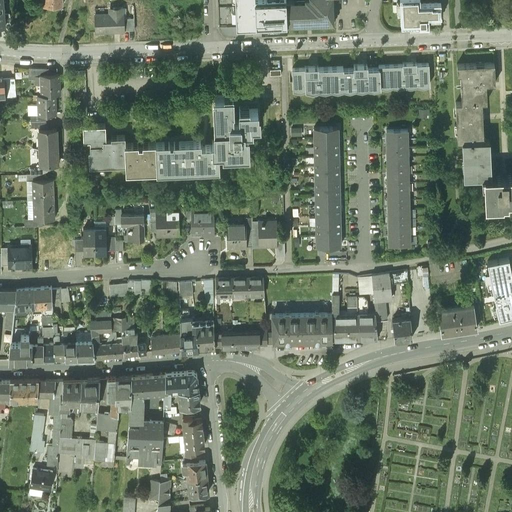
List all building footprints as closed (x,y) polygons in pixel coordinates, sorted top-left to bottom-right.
[(234,0),(236,26),(287,24),(286,0),(285,0),(234,0)] [(304,0),(305,1),(295,1),(294,0),(289,0),(286,0),(287,24),(296,24),(296,22),(300,22),(300,24),(325,23),(324,21),(334,20),(333,7),(332,7),(331,1),(333,1),(332,0),(304,0)] [(399,0),(401,25),(419,25),(429,25),(428,16),(441,16),(440,1),(420,2),(419,0),(399,0)] [(106,13),(95,14),(95,32),(114,31),(114,29),(118,29),(118,30),(124,30),(123,18),(123,7),(112,8),(113,15),(106,15),(106,13)] [(134,18),(123,18),(124,30),(134,30),(134,18)] [(367,64),(354,64),(354,68),(343,68),(343,66),(318,67),(318,66),(305,66),(305,68),(292,68),(293,89),(300,90),(306,88),(313,90),(319,88),(325,89),(331,87),(337,89),(343,87),(349,88),(356,86),(362,88),(368,86),(374,87),(380,85),(386,87),(393,85),(399,86),(405,84),(411,86),(417,84),(423,85),(429,83),(428,63),(416,63),(416,62),(403,62),(403,64),(379,65),(379,67),(367,67),(367,64)] [(494,62),(457,64),(457,73),(460,73),(463,73),(463,80),(460,81),(461,86),(464,86),(465,92),(461,92),(461,102),(481,101),(486,101),(485,83),(494,82),(494,62)] [(86,70),(75,70),(77,117),(88,116),(86,70)] [(47,75),(41,75),(42,94),(55,94),(60,94),(59,74),(47,75)] [(15,78),(3,79),(4,97),(16,96),(15,78)] [(42,94),(37,95),(38,114),(38,115),(45,114),(56,114),(55,94),(42,94)] [(239,117),(233,117),(232,109),(233,109),(232,94),(215,95),(215,114),(214,114),(215,128),(214,128),(215,140),(213,140),(213,139),(212,139),(212,144),(213,150),(217,150),(223,149),(223,152),(239,152),(248,152),(248,133),(244,133),(243,130),(252,129),(252,120),(258,120),(257,109),(239,109),(239,117)] [(461,102),(455,102),(456,124),(457,124),(458,131),(457,131),(457,140),(462,139),(462,140),(480,139),(480,133),(483,133),(482,114),(479,114),(479,110),(482,110),(481,101),(461,102)] [(112,138),(106,138),(105,123),(86,124),(87,133),(83,133),(84,139),(90,139),(90,149),(89,149),(89,161),(95,161),(95,164),(110,163),(110,160),(118,160),(118,163),(125,162),(126,162),(125,143),(125,135),(117,135),(117,138),(112,138),(112,135),(112,138)] [(291,127),(291,134),(301,134),(301,126),(291,127)] [(338,126),(314,127),(314,137),(338,136),(338,126)] [(57,128),(39,129),(39,146),(57,146),(57,128)] [(407,129),(386,130),(386,139),(408,138),(407,129)] [(338,136),(314,137),(314,147),(338,146),(338,136)] [(408,138),(386,139),(386,147),(408,147),(408,138)] [(480,139),(462,140),(463,160),(465,159),(465,167),(463,167),(464,176),(485,175),(488,175),(487,166),(490,166),(490,148),(487,148),(486,139),(480,139)] [(187,140),(156,142),(157,169),(188,168),(187,140)] [(212,144),(200,144),(200,140),(187,140),(188,168),(218,167),(218,165),(217,150),(213,150),(212,144)] [(144,142),(138,142),(138,145),(133,145),(133,142),(125,143),(126,162),(125,162),(126,171),(133,170),(133,167),(141,167),(141,170),(141,167),(149,166),(149,170),(157,169),(156,142),(156,141),(148,142),(148,145),(144,145),(144,142)] [(57,146),(39,146),(40,164),(58,164),(57,146)] [(338,146),(314,147),(314,156),(338,156),(338,146)] [(408,147),(386,147),(386,156),(408,155),(408,147)] [(408,155),(386,156),(387,165),(408,164),(408,155)] [(338,156),(314,156),(314,166),(339,166),(338,156)] [(408,164),(387,165),(387,173),(408,173),(408,164)] [(339,166),(314,166),(315,176),(339,175),(339,166)] [(408,173),(387,173),(387,182),(408,182),(408,173)] [(511,173),(488,175),(485,175),(485,183),(484,183),(485,204),(495,204),(495,202),(508,202),(507,196),(511,196),(511,198),(511,173)] [(339,175),(315,176),(315,186),(339,185),(339,175)] [(45,178),(33,179),(33,180),(34,199),(54,198),(53,178),(45,178)] [(408,182),(387,182),(387,191),(409,190),(408,182)] [(339,185),(315,186),(315,195),(339,195),(339,185)] [(409,190),(387,191),(387,199),(409,199),(409,190)] [(339,195),(315,195),(315,205),(339,205),(339,195)] [(54,198),(34,199),(34,217),(34,218),(42,218),(54,217),(54,198)] [(409,199),(387,199),(387,208),(409,208),(409,199)] [(339,205),(315,205),(315,215),(340,215),(339,205)] [(409,208),(387,208),(388,217),(409,216),(409,208)] [(191,210),(191,218),(191,231),(204,230),(205,234),(214,233),(213,210),(191,210)] [(179,234),(178,216),(167,216),(167,211),(156,212),(156,221),(156,235),(179,234)] [(121,213),(120,213),(121,223),(128,223),(128,228),(129,230),(129,233),(124,233),(124,239),(131,239),(131,238),(144,238),(144,213),(121,213)] [(340,215),(315,215),(316,225),(340,224),(340,215)] [(409,216),(388,217),(388,225),(409,225),(409,216)] [(34,217),(24,218),(24,226),(42,225),(42,218),(34,218),(34,217)] [(276,223),(263,223),(263,221),(252,221),(252,228),(252,245),(266,245),(276,245),(276,241),(276,223)] [(246,224),(233,224),(233,223),(226,223),(227,246),(246,245),(246,228),(246,224)] [(340,224),(316,225),(316,235),(340,234),(340,224)] [(409,225),(388,225),(388,234),(410,234),(409,225)] [(106,227),(94,228),(95,252),(106,251),(106,236),(106,227)] [(94,228),(83,228),(83,238),(84,250),(84,252),(95,252),(94,228)] [(340,234),(316,235),(316,245),(325,244),(339,244),(340,244),(340,234)] [(410,234),(388,234),(388,243),(410,243),(410,234)] [(115,236),(106,236),(106,250),(115,250),(115,236)] [(83,238),(74,238),(74,250),(84,250),(83,238)] [(284,241),(276,241),(276,245),(276,255),(284,255),(284,241)] [(31,244),(9,244),(9,246),(9,262),(10,262),(10,264),(10,266),(31,265),(31,244)] [(9,246),(1,246),(1,252),(1,264),(10,264),(10,262),(9,262),(9,246)] [(511,276),(509,257),(487,261),(494,296),(495,302),(499,319),(511,315),(511,276)] [(407,268),(371,273),(375,312),(376,320),(387,319),(385,298),(394,297),(393,281),(408,280),(407,268)] [(263,276),(247,277),(248,293),(264,293),(263,276)] [(231,277),(215,277),(215,294),(232,294),(231,277)] [(247,277),(231,277),(232,294),(248,293),(247,277)] [(140,278),(128,279),(128,282),(128,290),(140,289),(140,278)] [(213,278),(203,279),(205,294),(213,293),(213,278)] [(186,280),(178,281),(179,312),(180,312),(180,317),(180,318),(192,317),(195,317),(194,309),(188,309),(186,280)] [(128,282),(109,283),(110,296),(128,294),(128,290),(128,282)] [(68,283),(60,284),(61,296),(71,297),(68,283)] [(60,284),(51,285),(52,297),(61,296),(60,284)] [(51,285),(33,286),(34,305),(33,308),(42,308),(43,308),(43,305),(52,304),(52,297),(51,285)] [(33,286),(16,288),(14,307),(34,305),(33,286)] [(16,288),(0,287),(0,306),(8,307),(5,327),(12,328),(14,307),(16,288)] [(332,290),(270,291),(270,302),(271,302),(272,314),(302,313),(331,313),(331,312),(332,292),(332,290)] [(346,306),(347,312),(338,312),(331,312),(331,313),(332,339),(377,337),(376,320),(375,312),(368,312),(367,300),(364,295),(347,295),(347,306),(346,306)] [(52,304),(43,305),(43,308),(42,308),(43,314),(52,314),(52,304)] [(474,304),(438,309),(441,333),(477,327),(474,304)] [(110,310),(96,310),(96,320),(111,319),(110,310)] [(162,310),(151,310),(152,328),(160,327),(158,314),(161,313),(162,310)] [(221,313),(213,313),(213,318),(214,328),(221,328),(221,313)] [(272,314),(271,314),(273,340),(278,340),(278,341),(296,340),(296,339),(302,339),(302,313),(272,314)] [(331,313),(302,313),(302,339),(308,339),(308,340),(326,340),(326,339),(332,339),(331,313)] [(43,314),(42,314),(42,325),(43,325),(53,325),(52,314),(43,314)] [(122,329),(121,316),(113,316),(114,329),(122,329)] [(180,317),(171,316),(171,325),(180,325),(180,318),(180,317)] [(192,317),(180,318),(180,325),(181,333),(181,348),(181,349),(198,348),(198,346),(196,331),(193,331),(192,317)] [(410,317),(392,319),(394,339),(412,337),(410,317)] [(213,318),(195,320),(196,331),(198,346),(215,344),(214,332),(214,328),(213,318)] [(96,320),(90,321),(91,331),(98,331),(112,330),(111,319),(96,320)] [(53,325),(43,325),(43,333),(53,333),(53,325)] [(235,331),(214,332),(215,344),(215,345),(267,343),(266,330),(245,330),(245,327),(235,328),(235,331)] [(128,328),(126,328),(126,336),(122,336),(122,342),(123,354),(123,355),(131,353),(129,333),(128,328)] [(41,330),(30,330),(29,330),(29,334),(29,342),(32,342),(32,358),(43,358),(43,342),(41,342),(41,330)] [(75,331),(63,332),(64,342),(66,357),(77,357),(75,340),(75,333),(75,331)] [(98,331),(91,331),(91,332),(92,340),(93,344),(99,343),(99,342),(98,331)] [(115,331),(111,332),(111,334),(107,340),(106,343),(115,343),(115,340),(116,338),(115,331)] [(165,334),(151,335),(152,351),(181,348),(181,333),(176,333),(176,331),(165,332),(165,334)] [(137,333),(133,333),(129,333),(131,353),(138,353),(138,340),(138,337),(137,333)] [(20,334),(21,342),(11,342),(9,359),(32,358),(32,342),(29,342),(29,334),(20,334)] [(48,340),(43,340),(43,342),(43,358),(54,358),(53,342),(48,342),(48,340)] [(92,340),(75,340),(77,357),(94,357),(93,344),(92,340)] [(102,342),(99,342),(99,343),(93,344),(94,357),(107,356),(106,343),(107,340),(102,341),(102,342)] [(145,341),(139,341),(139,340),(138,340),(138,353),(146,352),(145,341)] [(64,342),(53,342),(54,358),(66,357),(64,342)] [(115,343),(106,343),(107,356),(123,354),(122,342),(115,343)] [(186,372),(172,373),(173,384),(177,386),(178,386),(179,390),(198,389),(196,374),(193,371),(186,372)] [(165,373),(131,376),(131,380),(131,395),(136,395),(136,392),(151,392),(151,393),(164,393),(165,373)] [(115,376),(99,377),(100,380),(98,397),(111,398),(110,412),(117,413),(118,401),(119,395),(115,395),(114,381),(116,381),(115,376)] [(99,377),(81,379),(80,405),(98,406),(98,397),(99,381),(99,377)] [(37,379),(9,380),(8,396),(8,401),(35,400),(36,395),(37,379)] [(62,379),(37,379),(36,395),(53,395),(54,395),(60,395),(61,395),(62,379)] [(80,379),(62,379),(61,395),(60,395),(60,398),(59,409),(60,409),(71,410),(74,404),(79,404),(80,379)] [(9,380),(0,380),(0,395),(8,396),(9,380)] [(116,381),(114,381),(115,395),(119,395),(118,401),(125,401),(125,404),(130,404),(131,395),(131,380),(116,381)] [(198,389),(179,390),(180,406),(199,404),(198,389)] [(136,395),(131,395),(130,404),(129,416),(129,419),(139,419),(140,395),(136,395)] [(60,398),(51,397),(50,414),(54,414),(60,414),(60,409),(59,409),(60,398)] [(110,412),(97,411),(96,426),(109,428),(108,441),(115,442),(117,413),(110,412)] [(52,444),(48,444),(47,464),(57,464),(57,451),(58,435),(59,435),(60,417),(60,414),(54,414),(52,444)] [(70,418),(60,417),(59,435),(58,435),(57,451),(87,453),(88,453),(89,437),(71,436),(72,419),(70,418)] [(192,417),(183,418),(184,435),(202,433),(201,420),(192,420),(192,417)] [(139,419),(129,419),(126,466),(133,466),(134,461),(161,463),(162,446),(162,440),(162,436),(163,420),(139,419)] [(42,422),(33,421),(30,438),(40,439),(42,422)] [(176,425),(165,423),(163,432),(173,435),(176,425)] [(202,433),(184,435),(185,438),(186,451),(195,451),(195,450),(195,447),(204,447),(202,433)] [(184,435),(162,436),(162,440),(162,446),(168,445),(167,442),(178,441),(179,439),(185,438),(184,435)] [(95,437),(89,437),(88,453),(87,453),(87,457),(94,457),(94,448),(95,437)] [(108,445),(105,445),(105,449),(104,458),(114,459),(115,442),(108,441),(108,445)] [(105,449),(94,448),(94,457),(104,458),(105,449)] [(193,461),(186,462),(186,463),(184,463),(182,463),(183,471),(187,471),(187,477),(206,475),(205,460),(193,461)] [(59,475),(71,476),(72,467),(60,466),(59,475)] [(52,470),(32,467),(30,485),(49,487),(52,470)] [(206,475),(187,477),(189,494),(208,492),(206,475)] [(170,480),(159,482),(158,503),(169,502),(170,480)] [(133,511),(135,497),(124,496),(122,511),(133,511)] [(168,511),(169,502),(158,503),(157,511),(168,511)]
